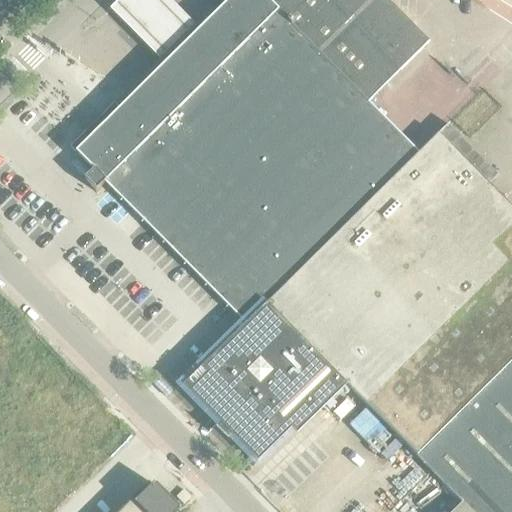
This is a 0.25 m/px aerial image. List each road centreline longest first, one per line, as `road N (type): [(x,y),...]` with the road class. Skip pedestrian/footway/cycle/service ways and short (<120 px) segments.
road 1 (unclassified): [(244,511),(0,259)]
road 2 (unclassified): [(0,92),(93,0)]
